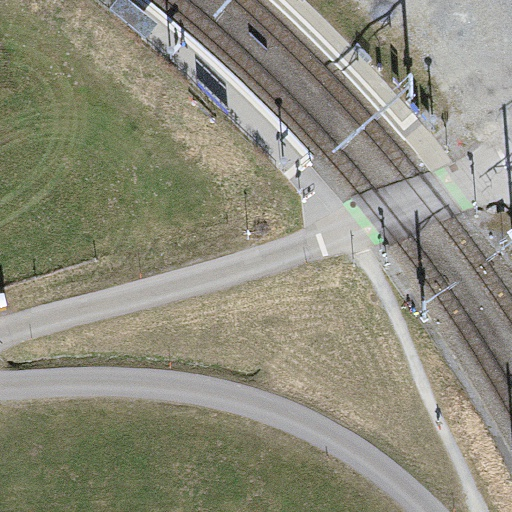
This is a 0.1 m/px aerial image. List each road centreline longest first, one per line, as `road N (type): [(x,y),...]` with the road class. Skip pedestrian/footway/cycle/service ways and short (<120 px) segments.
road 1 (track): [(0,384),(145,381),(237,398),(318,434),(402,485),(427,511)]
road 2 (track): [(0,335),(348,230)]
road 3 (track): [(348,230),(511,167)]
